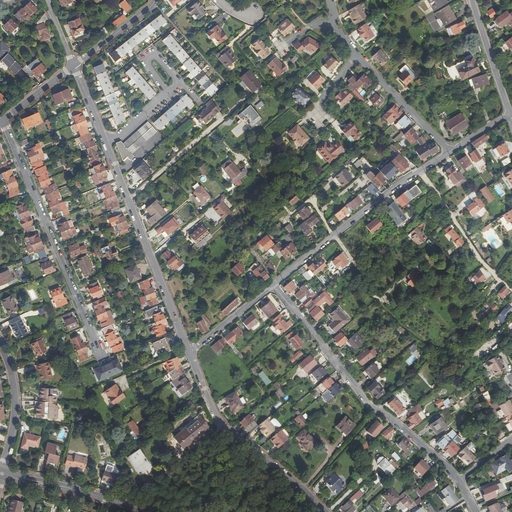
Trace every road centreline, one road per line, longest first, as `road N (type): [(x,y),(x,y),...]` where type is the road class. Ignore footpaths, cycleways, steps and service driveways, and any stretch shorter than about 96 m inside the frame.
road 1 (track): [(381,304),(359,283),(362,276),(310,200),(291,216),(241,147),(288,106)]
road 2 (residential): [(275,284),(368,402),(459,480)]
road 3 (residential): [(102,360),(2,119)]
road 4 (residential): [(450,152),(275,284)]
road 5 (residential): [(324,511),(224,427),(190,352)]
road 6 (residential): [(148,511),(1,473)]
road 7 (residential): [(450,152),(356,56)]
road 8 (residential): [(1,473),(16,395),(0,347)]
road 9 (track): [(419,171),(494,274)]
